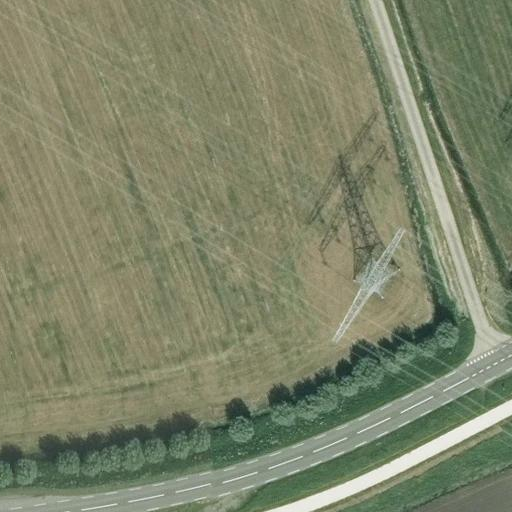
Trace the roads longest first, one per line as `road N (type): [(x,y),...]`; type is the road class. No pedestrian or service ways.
road 1 (secondary): [(62,511),(238,475),(490,361)]
road 2 (unclassified): [(490,361),(373,0)]
